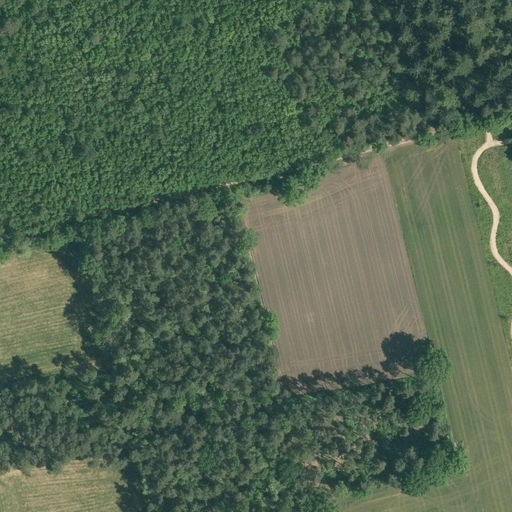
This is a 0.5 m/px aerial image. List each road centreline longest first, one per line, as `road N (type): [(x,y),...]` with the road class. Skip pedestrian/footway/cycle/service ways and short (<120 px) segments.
road 1 (track): [(0,236),(511,114)]
road 2 (track): [(435,132),(405,0)]
